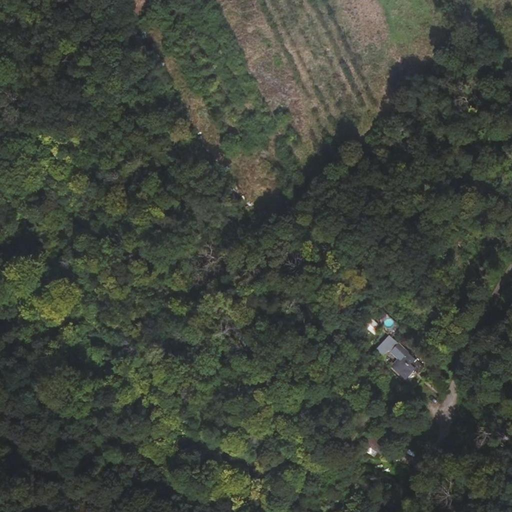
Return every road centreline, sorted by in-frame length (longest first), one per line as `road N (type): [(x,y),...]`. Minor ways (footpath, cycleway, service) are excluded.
road 1 (track): [(499,0),(422,67),(293,202)]
road 2 (track): [(511,275),(468,344),(409,511)]
road 3 (track): [(0,317),(136,511)]
